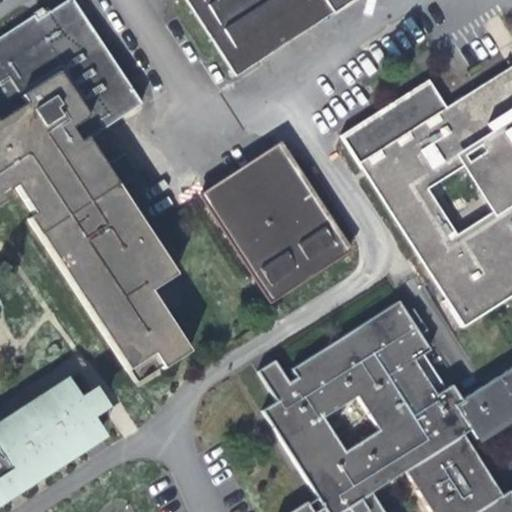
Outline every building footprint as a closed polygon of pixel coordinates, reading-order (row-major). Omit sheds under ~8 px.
[(0,203),(6,200),(2,193),(17,183),(37,212),(30,216),(131,369),(133,368),(155,353),(164,366),(166,370),(192,353),(152,291),(178,274),(131,201),(109,168),(91,140),(145,104),(77,0),(70,0),(41,19),(38,15),(0,39),(0,203)] [(186,0),(234,72),(344,0),(186,0)] [(511,64),(444,107),(427,80),(339,135),(460,328),(511,294),(511,64)] [(270,303),(350,251),(282,145),(202,197),(270,303)] [(127,155),(109,168),(131,201),(149,188),(127,155)] [(296,378),(287,384),(272,360),(256,371),(274,400),(260,410),(321,507),(313,511),(309,511),(303,503),(290,511),(511,511),(511,367),(460,401),(449,384),(441,390),(419,356),(427,350),(397,300),(290,370),(296,378)] [(0,500),(99,437),(87,418),(76,401),(64,382),(0,423),(0,500)] [(93,390),(76,401),(87,418),(104,407),(93,390)]
